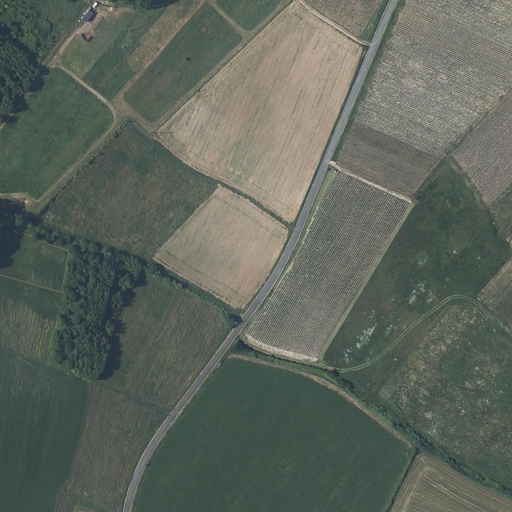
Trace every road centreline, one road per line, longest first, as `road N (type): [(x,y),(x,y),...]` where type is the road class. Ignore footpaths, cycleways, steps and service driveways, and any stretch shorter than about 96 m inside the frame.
road 1 (unclassified): [(394,0),(277,272),(144,459),(126,511)]
road 2 (track): [(297,231),(181,165),(114,101),(203,0)]
road 3 (track): [(242,323),(146,260),(50,227),(0,195)]
road 4 (track): [(173,417),(94,383),(137,273)]
road 5 (track): [(0,122),(97,1)]
road 6 (track): [(30,217),(126,116)]
